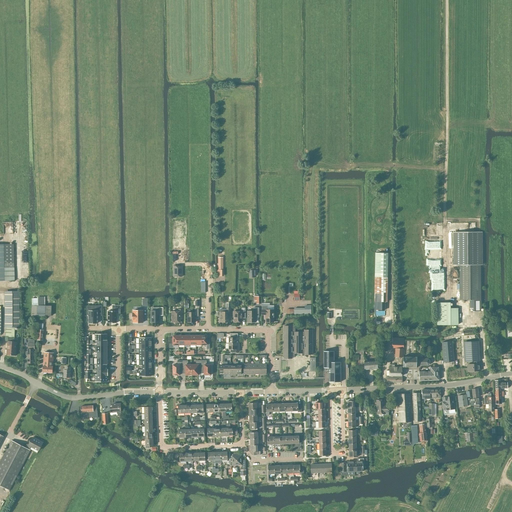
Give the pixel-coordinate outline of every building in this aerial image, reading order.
[(453,232),(453,265),(483,264),(482,232),(453,232)] [(14,280),(14,244),(4,245),(4,281),(14,280)] [(375,277),(374,302),(387,302),(387,277),(388,253),(375,253),(375,277)] [(470,308),(474,308),(474,311),(481,311),(481,265),(460,265),(460,300),(470,300),(470,308)] [(173,276),(182,276),(182,266),(173,266),(173,276)] [(19,293),(5,293),(4,326),(19,327),(19,293)] [(32,305),(32,316),(51,316),(51,306),(48,305),(48,297),(39,297),(39,305),(32,305)] [(89,316),(87,316),(87,322),(89,322),(89,323),(98,323),(98,316),(102,316),(102,306),(98,306),(98,311),(89,311),(89,316)] [(116,311),(108,311),(108,323),(116,323),(116,313),(120,313),(120,306),(116,306),(116,311)] [(265,322),(274,322),(274,310),(268,310),(268,306),(262,306),(262,315),(265,315),(265,322)] [(151,322),(159,322),(159,316),(163,316),(163,308),(159,308),(159,311),(151,311),(151,322)] [(228,319),(231,319),(231,308),(226,308),(226,312),(220,312),(220,322),(228,322),(228,319)] [(256,315),(259,315),(259,308),(253,308),(253,311),(247,311),(247,322),(256,322),(256,315)] [(450,308),(437,308),(437,325),(451,325),(458,325),(458,308),(450,308)] [(180,319),(183,319),(183,309),(178,309),(178,311),(171,311),(171,316),(171,317),(171,318),(171,319),(171,322),(180,322),(180,319)] [(242,318),(245,318),(245,310),(241,310),(241,312),(233,312),(233,317),(234,317),(234,322),(242,322),(242,318)] [(142,323),(142,311),(133,311),(133,313),(132,313),(132,320),(133,320),(133,323),(142,323)] [(312,355),(312,330),(304,330),(304,332),(295,332),(295,326),(284,326),(284,358),(292,358),(292,357),(294,357),(294,353),(302,353),(302,356),(305,356),(305,355),(312,355)] [(14,327),(6,327),(5,340),(14,340),(14,327)] [(228,343),(239,343),(239,338),(237,338),(237,334),(230,334),(230,338),(228,338),(228,343)] [(172,345),(178,345),(178,336),(172,336),(173,336),(173,337),(169,337),(169,343),(173,343),(173,344),(172,344),(172,345)] [(393,337),(392,347),(403,348),(404,340),(404,338),(393,337)] [(8,340),(7,355),(16,355),(16,342),(14,342),(14,340),(8,340)] [(444,362),(454,362),(452,341),(442,342),(444,362)] [(470,347),(463,347),(464,362),(474,361),(474,364),(467,364),(468,371),(480,371),(480,364),(479,364),(479,356),(477,356),(476,347),(478,347),(478,341),(473,342),(469,342),(470,347)] [(239,349),(239,343),(228,343),(228,349),(230,349),(230,352),(237,352),(237,349),(239,349)] [(395,349),(395,356),(403,357),(403,355),(403,349),(395,349)] [(329,382),(341,382),(341,362),(334,362),(334,351),(324,351),(324,368),(329,368),(329,382)] [(52,373),(53,353),(44,352),(43,372),(52,373)] [(402,366),(402,367),(403,367),(406,367),(409,367),(409,368),(410,368),(410,367),(412,367),(412,368),(413,368),(413,367),(415,367),(415,368),(416,368),(416,364),(427,365),(429,363),(429,360),(428,358),(416,358),(416,357),(403,357),(403,366),(402,366)] [(182,372),(182,360),(177,360),(177,365),(172,365),(173,365),(173,375),(172,375),(180,375),(179,375),(179,372),(182,372)] [(185,375),(192,375),(192,365),(188,365),(188,360),(182,360),(182,372),(185,372),(185,375)] [(201,372),(201,360),(196,360),(196,365),(192,365),(192,375),(198,375),(198,374),(198,372),(201,372)] [(206,360),(201,360),(201,372),(204,372),(204,374),(204,375),(211,375),(211,374),(211,365),(206,365),(206,360)] [(365,369),(377,369),(377,361),(364,361),(365,369)] [(389,367),(389,370),(391,370),(394,370),(394,372),(398,372),(398,376),(402,376),(402,367),(395,367),(395,364),(391,364),(391,367),(389,367)] [(438,367),(430,367),(430,371),(431,380),(438,380),(438,367)] [(392,376),(398,376),(398,372),(394,372),(394,370),(391,370),(389,370),(389,376),(391,376),(386,376),(386,382),(402,382),(402,377),(392,377),(392,376)] [(424,371),(419,371),(419,379),(419,381),(424,380),(426,380),(431,380),(430,371),(429,371),(426,371),(424,371)] [(500,380),(495,381),(495,389),(500,388),(505,388),(505,382),(500,383),(500,380)] [(440,389),(430,390),(430,398),(440,398),(440,389)] [(430,390),(421,390),(422,399),(430,398),(430,390)] [(399,422),(411,421),(409,394),(397,394),(399,422)] [(488,411),(494,411),(493,397),(491,397),(491,394),(488,394),(488,397),(484,397),(484,404),(488,404),(488,411)] [(459,407),(467,406),(466,395),(458,396),(459,407)] [(443,410),(454,409),(453,403),(452,396),(444,397),(445,402),(442,402),(443,410)] [(350,401),(348,401),(348,408),(354,407),(354,403),(356,403),(356,399),(356,398),(350,399),(350,401)] [(384,400),(376,400),(377,414),(384,414),(384,415),(388,415),(388,405),(384,405),(384,400)] [(298,403),(291,404),(291,411),(298,411),(298,412),(301,412),(301,405),(298,405),(298,403)] [(112,407),(110,407),(110,412),(117,412),(117,416),(121,416),(121,412),(120,404),(112,404),(112,407)] [(93,418),(97,418),(97,411),(93,411),(92,405),(80,406),(81,412),(82,412),(83,416),(93,415),(93,418)] [(233,435),(237,434),(237,428),(232,428),(230,428),(230,424),(235,423),(235,420),(226,420),(226,422),(226,424),(226,428),(226,436),(233,436),(233,435)] [(419,425),(420,433),(419,433),(420,441),(427,440),(426,432),(425,432),(425,424),(419,425)] [(466,433),(467,442),(473,441),(473,438),(476,438),(476,433),(473,433),(472,433),(466,433)] [(299,436),(292,436),(292,444),(299,443),(299,441),(302,441),(302,434),(299,434),(299,436)] [(28,445),(31,446),(39,450),(43,442),(32,437),(28,445)] [(31,446),(28,445),(27,444),(25,447),(11,440),(0,461),(0,485),(9,490),(30,450),(29,449),(31,446)] [(258,451),(258,445),(250,445),(250,452),(253,452),(253,455),(260,455),(260,451),(258,451)] [(242,469),(245,469),(245,460),(241,460),(241,457),(237,457),(237,452),(229,452),(230,465),(241,465),(242,469)] [(177,461),(186,461),(186,453),(179,453),(179,457),(177,457),(177,461)] [(358,461),(354,461),(354,469),(363,468),(363,465),(364,465),(364,458),(358,458),(358,461)] [(345,463),(341,463),(342,472),(346,471),(346,470),(347,470),(347,472),(348,472),(348,471),(354,471),(354,469),(354,461),(347,462),(347,461),(347,464),(345,464),(345,463)] [(300,465),(293,465),(293,473),(300,473),(300,474),(303,474),(303,467),(300,467),(300,465)]
